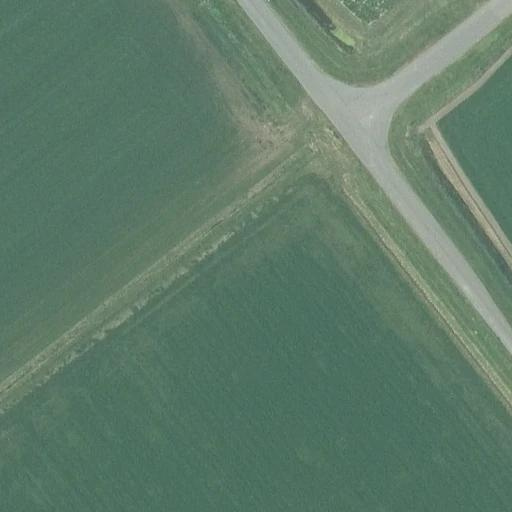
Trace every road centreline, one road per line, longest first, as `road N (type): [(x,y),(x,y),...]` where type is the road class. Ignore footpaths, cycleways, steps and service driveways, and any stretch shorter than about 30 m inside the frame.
road 1 (unclassified): [(511,333),(345,114)]
road 2 (unclassified): [(345,114),(494,0)]
road 3 (unclassified): [(345,114),(254,0)]
